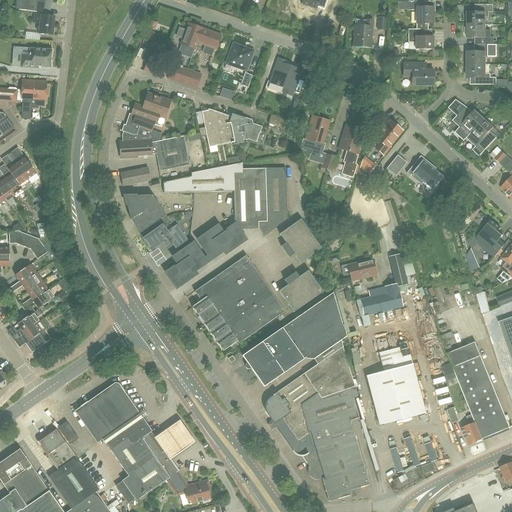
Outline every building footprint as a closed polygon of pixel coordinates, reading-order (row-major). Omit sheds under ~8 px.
[(35,8),(50,10),(50,0),(21,0),(20,10),(35,12),(35,8)] [(302,0),(301,4),(316,9),(317,7),(324,10),(327,0),(302,0)] [(433,23),(433,7),(423,8),(423,2),(407,2),(407,11),(416,11),(416,24),(416,29),(420,29),(427,29),(427,24),(433,23)] [(485,25),(485,17),(489,17),(488,12),(493,12),(493,5),(488,5),(479,5),(479,12),(467,12),(467,25),(485,25)] [(52,35),(54,17),(49,16),(50,10),(35,8),(35,12),(33,23),(39,24),(38,34),(52,35)] [(388,18),(379,17),(377,29),(387,31),(388,18)] [(353,46),(370,47),(373,20),(366,20),(366,26),(355,25),(353,46)] [(180,29),(177,36),(183,39),(181,45),(188,47),(194,49),(197,42),(201,29),(190,24),(187,31),(186,31),(180,29)] [(489,30),(485,30),(485,25),(467,25),(467,38),(479,38),(479,45),(480,45),(493,45),(493,37),(490,37),(491,32),(489,30)] [(201,29),(197,42),(205,45),(202,53),(211,56),(214,48),(216,49),(221,36),(201,29)] [(416,29),(408,29),(408,42),(415,42),(415,49),(432,49),(433,49),(433,36),(420,36),(420,29),(416,29)] [(246,71),(253,51),(233,44),(226,64),(246,71)] [(485,65),(485,56),(490,56),(490,52),(496,52),(496,45),(493,45),(480,45),(480,52),(467,52),(467,65),(485,65)] [(29,56),(21,55),(21,67),(38,69),(38,67),(50,68),(51,50),(29,48),(29,56)] [(273,72),(270,83),(274,85),(284,88),(282,93),(292,96),(301,70),(284,65),(285,62),(278,59),(273,72)] [(163,65),(149,60),(145,72),(159,76),(163,65)] [(421,70),(421,68),(421,63),(403,63),(403,77),(412,77),(412,85),(433,85),(433,70),(421,70)] [(182,84),(187,70),(172,65),(168,79),(182,84)] [(485,74),(485,68),(485,65),(467,65),(467,78),(480,78),(480,85),(496,85),(496,80),(496,78),(490,78),(490,74),(485,74)] [(187,70),(182,84),(196,89),(201,75),(187,70)] [(252,76),(245,73),(240,85),(248,88),(252,76)] [(45,102),(47,82),(23,80),(22,90),(21,100),(21,109),(31,110),(31,108),(38,109),(38,106),(44,107),(44,102),(45,102)] [(496,80),(496,85),(508,91),(508,83),(508,80),(496,80)] [(18,100),(21,100),(22,90),(17,90),(16,88),(9,87),(8,89),(0,88),(0,100),(18,101),(18,100)] [(164,118),(169,101),(148,94),(143,107),(142,107),(141,109),(151,113),(149,119),(154,121),(156,115),(164,118)] [(300,111),(302,104),(296,102),(294,109),(300,111)] [(142,107),(135,104),(131,115),(129,114),(125,125),(124,125),(121,131),(123,132),(122,135),(122,141),(148,139),(150,139),(150,140),(151,142),(158,141),(160,133),(151,130),(154,121),(149,119),(151,113),(141,109),(142,107)] [(470,133),(484,119),(475,110),(471,114),(465,108),(452,121),(459,127),(461,125),(470,133)] [(230,123),(227,124),(227,121),(228,116),(208,109),(207,111),(201,112),(204,128),(206,136),(209,148),(234,142),(234,141),(241,140),(241,141),(248,140),(256,142),(262,127),(252,124),(252,120),(243,117),(242,120),(230,123)] [(279,128),(292,132),(292,122),(271,115),(268,124),(279,128)] [(307,140),(304,150),(310,152),(308,160),(322,164),(321,168),(327,169),(331,156),(325,154),(322,153),(324,144),(322,144),(329,121),(315,117),(311,128),(309,128),(305,140),(307,140)] [(0,141),(13,133),(3,118),(1,119),(0,118),(0,141)] [(482,154),(485,151),(497,138),(490,131),(493,128),(484,119),(470,133),(466,138),(475,147),(482,154)] [(389,147),(402,131),(389,121),(389,122),(380,132),(375,138),(381,142),(376,149),(383,155),(389,148),(389,147)] [(356,155),(361,140),(355,138),(357,130),(346,126),(339,149),(347,151),(344,161),(345,162),(341,175),(352,178),(356,164),(355,164),(357,155),(356,155)] [(292,137),(292,132),(279,128),(280,133),(292,137)] [(159,171),(189,165),(184,136),(158,141),(151,142),(150,140),(150,139),(148,139),(122,141),(119,142),(120,158),(133,157),(133,155),(156,154),(159,171)] [(507,155),(502,151),(494,159),(495,159),(499,163),(507,155)] [(11,160),(15,157),(11,152),(7,155),(11,160)] [(395,176),(406,163),(397,155),(386,169),(395,176)] [(511,160),(510,158),(507,155),(499,163),(502,166),(510,174),(511,171),(511,160)] [(331,156),(327,169),(332,171),(337,158),(331,156)] [(25,158),(19,162),(15,157),(11,160),(14,165),(16,164),(27,180),(36,174),(25,158)] [(443,177),(420,159),(416,164),(415,163),(406,173),(417,182),(419,179),(432,190),(443,177)] [(286,211),(285,168),(242,169),(242,163),(191,173),(191,177),(164,183),(163,183),(163,193),(233,191),(234,225),(238,230),(258,229),(263,236),(291,217),(286,211)] [(368,176),(375,167),(370,163),(363,172),(368,176)] [(16,164),(14,165),(8,170),(11,175),(19,185),(27,180),(16,164)] [(123,186),(150,181),(147,167),(120,173),(123,186)] [(511,171),(510,174),(511,175),(500,188),(511,198),(511,171)] [(23,190),(19,185),(11,175),(5,179),(2,174),(0,174),(0,180),(1,182),(3,180),(14,196),(23,190)] [(3,180),(1,182),(0,182),(0,193),(6,202),(14,196),(3,180)] [(136,226),(141,233),(166,215),(152,195),(124,196),(124,197),(130,219),(135,227),(136,226)] [(37,224),(41,219),(35,214),(31,219),(37,224)] [(300,264),(321,249),(300,219),(279,234),(285,243),(280,247),(289,258),(293,255),(300,264)] [(497,254),(505,244),(499,240),(503,235),(498,232),(501,229),(491,220),(477,236),(478,242),(483,247),(484,249),(494,258),(497,254)] [(218,227),(198,240),(208,255),(220,246),(225,253),(245,240),(238,230),(234,225),(230,229),(226,224),(219,229),(218,227)] [(162,227),(144,239),(152,251),(163,243),(166,248),(173,243),(176,248),(186,241),(176,226),(166,233),(162,227)] [(18,245),(22,233),(18,231),(9,231),(9,244),(15,244),(18,245)] [(24,247),(29,235),(22,233),(18,245),(24,247)] [(30,249),(38,239),(29,235),(24,247),(30,249)] [(43,247),(38,239),(30,249),(33,254),(43,247)] [(505,244),(497,254),(500,256),(508,247),(509,249),(511,245),(511,242),(509,240),(505,244)] [(203,259),(193,244),(173,258),(175,260),(168,265),(171,269),(166,273),(176,288),(196,274),(191,267),(203,259)] [(511,245),(509,249),(502,258),(508,263),(505,266),(506,268),(503,271),(511,277),(511,245)] [(9,267),(9,248),(0,247),(0,266),(1,267),(9,267)] [(37,260),(47,252),(43,247),(33,254),(37,260)] [(250,257),(253,261),(260,256),(258,252),(250,257)] [(399,254),(389,257),(394,274),(396,284),(397,284),(398,287),(407,285),(399,254)] [(238,344),(284,311),(245,256),(194,292),(201,301),(192,307),(223,351),(237,342),(238,344)] [(376,275),(372,259),(347,265),(341,267),(344,276),(350,275),(351,282),(376,275)] [(479,268),(477,262),(469,266),(470,272),(479,268)] [(21,284),(36,273),(30,264),(15,275),(19,282),(14,285),(17,289),(22,286),(21,284)] [(293,313),(323,292),(308,271),(299,277),(295,272),(284,280),(287,285),(278,291),(293,313)] [(26,292),(42,281),(36,273),(21,284),(22,286),(26,292)] [(32,301),(48,290),(42,281),(26,292),(31,298),(26,302),(29,306),(34,303),(32,301)] [(403,307),(398,287),(397,284),(396,284),(384,287),(368,291),(369,297),(360,300),(364,316),(403,307)] [(17,289),(14,285),(9,289),(12,293),(17,289)] [(38,309),(39,309),(54,298),(48,290),(32,301),(34,303),(38,309)] [(68,299),(64,292),(60,295),(64,302),(68,299)] [(511,301),(511,297),(510,292),(497,297),(501,306),(511,301)] [(314,359),(340,341),(347,336),(344,325),(342,326),(332,293),(282,328),(242,356),(246,363),(246,364),(245,365),(245,366),(245,367),(246,368),(247,369),(248,370),(249,369),(251,369),(263,387),(303,359),(314,359)] [(24,310),(29,306),(26,302),(21,305),(24,310)] [(489,311),(487,303),(479,305),(482,314),(489,311)] [(77,315),(75,307),(67,313),(71,319),(77,315)] [(39,322),(39,321),(36,318),(43,314),(39,309),(38,309),(28,316),(17,324),(22,330),(17,334),(20,338),(21,337),(25,335),(23,333),(39,322)] [(511,316),(510,317),(498,322),(504,340),(510,355),(511,361),(511,316)] [(35,350),(46,342),(40,334),(50,326),(44,317),(39,321),(39,322),(23,333),(25,335),(21,337),(25,344),(29,341),(35,350)] [(452,331),(440,336),(445,347),(450,345),(457,343),(452,331)] [(14,342),(20,338),(17,334),(11,337),(14,342)] [(357,396),(357,394),(354,387),(342,347),(340,341),(314,359),(317,364),(308,370),(304,373),(270,397),(268,399),(267,401),(265,403),(265,405),(265,408),(265,410),(266,412),(267,415),(283,438),(293,452),(295,454),(298,456),(301,456),(302,456),(309,466),(308,468),(308,470),(308,472),(308,474),(309,475),(310,477),(312,478),(313,479),(315,480),(317,480),(319,480),(322,479),(329,502),(351,495),(349,491),(369,485),(350,421),(359,418),(353,399),(355,398),(356,398),(356,397),(357,396)] [(424,413),(406,342),(399,344),(400,348),(379,353),(384,372),(366,377),(379,425),(424,413)] [(470,409),(482,439),(484,438),(484,439),(485,438),(510,428),(475,342),(453,352),(450,345),(445,347),(448,354),(447,354),(470,409)] [(455,373),(451,364),(444,367),(446,377),(455,373)] [(437,385),(440,395),(446,393),(443,383),(437,385)] [(151,431),(118,385),(116,384),(76,411),(97,442),(102,439),(128,476),(121,481),(122,482),(115,486),(128,504),(134,500),(135,501),(166,480),(176,473),(148,433),(151,431)] [(459,421),(453,408),(447,410),(452,423),(459,421)] [(477,441),(482,439),(470,409),(472,415),(466,417),(470,425),(462,429),(468,446),(477,442),(477,441)] [(180,419),(156,436),(172,458),(195,441),(180,419)] [(451,422),(444,423),(446,434),(453,433),(451,422)] [(69,447),(78,442),(69,424),(60,428),(69,447)] [(67,511),(109,511),(99,496),(102,494),(56,428),(37,442),(57,470),(48,477),(71,510),(67,511)] [(422,437),(402,445),(405,452),(406,452),(408,458),(412,457),(416,466),(421,464),(419,456),(424,454),(421,445),(424,444),(422,437)] [(438,445),(425,447),(427,458),(440,456),(438,445)] [(62,511),(19,449),(0,462),(0,480),(9,494),(0,499),(0,511),(62,511)] [(511,462),(500,468),(506,482),(511,479),(511,462)] [(183,506),(188,505),(210,499),(208,491),(210,491),(208,482),(206,483),(205,481),(198,483),(198,485),(185,489),(181,485),(183,484),(176,473),(166,480),(176,496),(180,495),(183,506)] [(477,511),(473,501),(455,508),(454,508),(454,509),(446,511),(477,511)]
